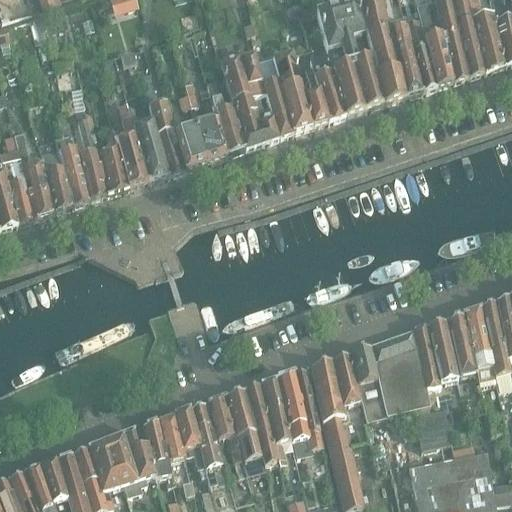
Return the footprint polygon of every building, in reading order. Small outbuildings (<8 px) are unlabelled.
[(37,0),(41,14),(53,11),(50,0),(37,0)] [(130,0),(125,0),(120,2),(124,17),(135,13),(130,0)] [(358,5),(357,5),(386,109),(405,104),(404,104),(385,26),(379,0),(374,0),(357,3),(358,5)] [(438,0),(439,6),(432,8),(433,10),(452,89),(469,83),(448,0),(438,0)] [(448,0),(469,83),(483,79),(470,23),(466,3),(455,5),(454,0),(448,0)] [(475,0),(469,0),(466,1),(466,3),(470,23),(483,79),(484,78),(483,77),(504,71),(493,18),(479,21),(475,0)] [(501,0),(503,8),(492,11),(493,18),(504,71),(505,71),(511,68),(511,5),(511,0),(501,0)] [(357,5),(358,5),(357,3),(355,4),(355,6),(315,16),(315,18),(317,23),(326,57),(340,54),(344,70),(331,74),(331,75),(343,121),(344,120),(344,121),(383,110),(386,109),(357,5)] [(424,11),(415,13),(418,25),(423,44),(423,46),(436,93),(452,89),(433,10),(424,11)] [(401,22),(385,26),(404,104),(421,98),(407,45),(401,22)] [(401,22),(407,45),(421,98),(422,98),(436,93),(423,46),(423,44),(422,44),(418,25),(403,28),(401,22)] [(252,28),(243,31),(246,42),(255,39),(252,28)] [(0,34),(0,46),(8,45),(5,33),(0,34)] [(119,52),(121,60),(119,61),(122,70),(135,66),(131,49),(119,52)] [(271,63),(256,67),(262,90),(278,144),(285,142),(291,140),(291,139),(311,133),(302,102),(306,101),(306,99),(305,100),(298,73),(296,74),(291,58),(271,63)] [(319,61),(309,64),(310,68),(311,72),(328,126),(328,127),(343,121),(331,75),(330,76),(326,59),(319,61)] [(70,60),(52,65),(55,77),(73,73),(70,60)] [(278,144),(262,90),(256,67),(254,60),(218,70),(231,112),(243,155),(278,144)] [(306,101),(302,102),(311,133),(328,126),(311,72),(304,74),(312,98),(306,99),(306,101)] [(215,86),(205,88),(213,116),(225,161),(243,155),(231,112),(222,115),(219,103),(215,86)] [(150,91),(144,93),(147,106),(154,104),(150,91)] [(195,98),(186,101),(189,113),(198,111),(195,98)] [(177,103),(181,115),(189,113),(186,101),(177,103)] [(125,142),(115,145),(128,193),(148,187),(132,130),(129,119),(126,108),(117,111),(119,122),(125,142)] [(166,108),(146,112),(148,120),(151,119),(168,181),(178,179),(184,177),(174,138),(173,138),(171,136),(173,135),(166,108)] [(73,150),(88,206),(107,201),(106,199),(94,155),(92,147),(96,146),(93,138),(90,139),(84,119),(82,114),(73,115),(77,126),(85,157),(76,160),(73,150)] [(213,116),(191,122),(204,168),(225,161),(213,116)] [(90,139),(93,138),(94,133),(90,117),(84,119),(90,139)] [(54,145),(71,212),(88,206),(73,150),(70,140),(65,119),(56,121),(61,142),(54,145)] [(150,125),(132,130),(148,187),(168,181),(151,119),(148,120),(150,125)] [(185,135),(174,138),(184,177),(184,176),(184,175),(200,170),(204,168),(191,122),(182,125),(185,135)] [(94,155),(106,199),(128,193),(115,145),(112,136),(107,137),(104,138),(109,154),(96,157),(96,155),(94,155)] [(17,154),(33,224),(54,217),(41,164),(29,167),(23,138),(12,140),(16,154),(17,154)] [(41,164),(54,217),(71,212),(54,145),(56,156),(40,160),(41,164)] [(16,154),(0,157),(0,164),(1,169),(16,230),(18,230),(18,229),(33,224),(17,154),(16,154)] [(0,235),(16,230),(1,169),(0,164),(0,235)] [(494,308),(509,378),(510,377),(511,377),(511,319),(509,303),(495,308),(494,308)] [(481,313),(479,313),(495,388),(498,398),(511,396),(509,378),(494,308),(481,312),(481,313)] [(462,320),(475,378),(478,387),(479,391),(488,389),(495,388),(479,313),(462,320)] [(459,382),(475,378),(462,320),(461,320),(461,322),(446,327),(459,382)] [(426,332),(439,389),(456,386),(443,328),(426,332)] [(411,337),(424,395),(440,393),(439,389),(426,332),(411,337)] [(349,360),(360,406),(365,428),(381,424),(397,421),(412,417),(420,456),(451,450),(443,414),(428,417),(428,413),(429,413),(424,395),(411,337),(411,338),(370,353),(370,354),(349,360)] [(341,511),(363,511),(345,434),(342,434),(339,422),(344,421),(342,412),(360,406),(349,360),(332,366),(310,373),(321,428),(341,511)] [(306,439),(319,437),(318,436),(306,377),(296,379),(306,439)] [(276,385),(290,447),(306,444),(308,455),(322,453),(319,437),(306,439),(296,379),(276,385)] [(259,390),(277,468),(278,473),(286,471),(283,456),(282,456),(280,449),(290,447),(276,385),(276,386),(276,385),(259,390)] [(244,397),(255,445),(262,472),(277,468),(259,390),(259,389),(243,395),(244,397)] [(224,402),(236,442),(243,467),(260,463),(255,445),(244,397),(224,403),(224,402)] [(224,402),(208,408),(219,445),(225,443),(231,468),(236,482),(244,481),(241,468),(243,467),(236,442),(224,402)] [(190,415),(188,415),(205,473),(210,491),(217,489),(212,472),(221,469),(216,446),(219,445),(208,408),(206,409),(206,410),(190,415)] [(183,456),(184,464),(192,461),(196,475),(198,474),(200,483),(207,482),(207,481),(204,474),(205,473),(188,415),(173,420),(183,456)] [(158,426),(168,467),(184,464),(183,456),(173,420),(173,421),(158,426)] [(149,456),(157,485),(164,483),(166,492),(172,491),(170,482),(167,467),(168,467),(158,426),(157,426),(143,432),(149,456)] [(501,426),(487,429),(490,441),(504,438),(501,426)] [(141,458),(149,456),(143,432),(133,436),(141,458)] [(108,446),(122,492),(123,492),(126,503),(140,498),(139,493),(145,490),(144,485),(155,481),(155,485),(157,485),(149,456),(141,458),(133,436),(122,441),(108,446)] [(88,453),(106,511),(112,511),(108,497),(122,492),(108,446),(88,453)] [(450,454),(453,466),(474,461),(472,450),(450,454)] [(86,455),(72,460),(72,461),(87,511),(106,511),(88,453),(86,454),(86,455)] [(493,511),(494,510),(490,490),(485,459),(474,461),(453,466),(407,475),(414,511),(493,511)] [(70,511),(87,511),(72,461),(55,466),(70,511)] [(38,472),(51,511),(70,511),(55,466),(38,472)] [(24,478),(23,478),(35,511),(51,511),(38,472),(36,473),(24,478)] [(22,480),(7,485),(18,511),(35,511),(23,478),(22,479),(22,480)] [(0,511),(18,511),(7,485),(6,485),(0,487),(0,511)] [(190,486),(182,488),(185,501),(193,499),(190,486)] [(511,487),(490,490),(494,510),(511,507),(511,487)] [(214,511),(210,495),(200,497),(203,511),(214,511)]
